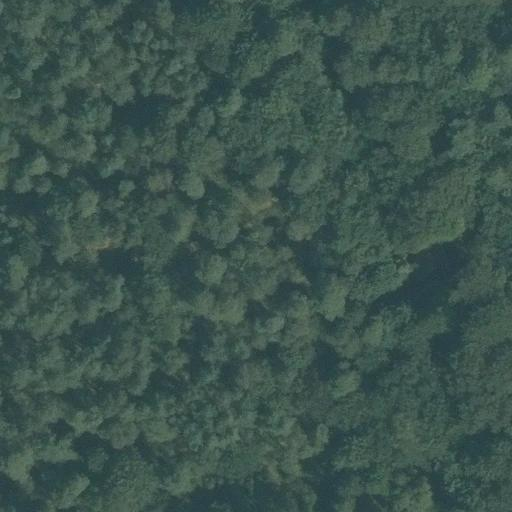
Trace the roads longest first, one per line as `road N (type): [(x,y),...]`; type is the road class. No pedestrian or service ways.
road 1 (track): [(0,351),(418,128)]
road 2 (track): [(511,361),(370,0)]
